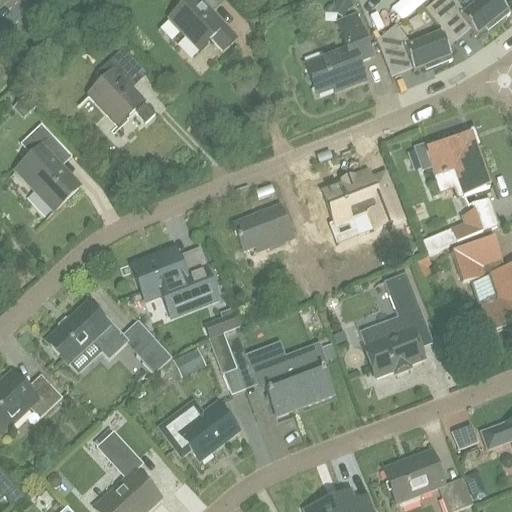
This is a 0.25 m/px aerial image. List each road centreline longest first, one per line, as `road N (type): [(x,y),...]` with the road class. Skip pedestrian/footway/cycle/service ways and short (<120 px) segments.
road 1 (residential): [(0,329),(97,243),(140,218),(474,90),(505,70)]
road 2 (residential): [(511,380),(289,465),(216,511)]
